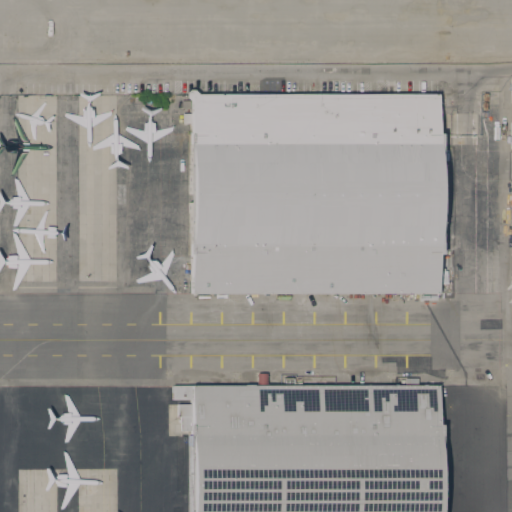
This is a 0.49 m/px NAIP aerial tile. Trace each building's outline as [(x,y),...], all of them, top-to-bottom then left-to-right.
[(190,294),(190,255),(187,255),(187,238),(187,134),(190,134),(190,124),(181,124),(181,114),(190,114),(190,103),(185,98),(185,93),(188,90),(192,90),(197,95),(437,94),(437,133),(439,133),(439,243),(445,243),(445,254),(437,254),(437,294),(190,294)] [(483,123),(483,95),(496,95),(496,101),(508,101),(508,116),(496,116),(496,123),(483,123)] [(488,124),(498,124),(498,130),(508,130),(508,143),(498,143),(498,150),(487,150),(488,124)] [(487,151),(498,151),(498,158),(508,158),(508,170),(498,170),(498,177),(487,177),(487,151)] [(489,186),(494,179),(498,179),(498,187),(508,187),(508,196),(498,196),(498,203),(494,203),(489,196),(489,186)] [(187,511),(187,431),(179,431),(179,417),(176,417),(176,405),(190,405),(190,400),(171,400),(171,386),(256,386),(256,373),(266,373),(266,385),(403,386),(403,378),(416,378),(416,385),(436,385),(436,392),(441,392),(441,399),(437,399),(437,425),(439,425),(439,511),(187,511)]
